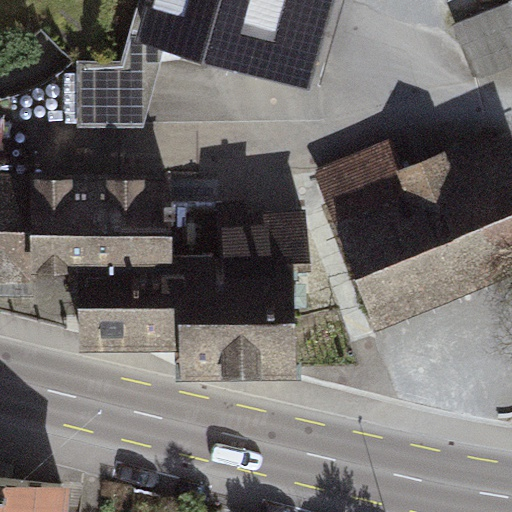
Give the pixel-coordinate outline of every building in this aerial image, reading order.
[(336,0),(151,0),(140,41),(310,90),(336,0)] [(484,79),(511,68),(511,0),(507,0),(460,19),(484,79)] [(511,266),(511,162),(500,134),(403,176),(389,143),(319,172),(383,321),(511,266)] [(159,176),(0,174),(0,297),(80,298),(78,269),(157,268),(158,203),(159,176)] [(158,203),(157,268),(78,269),(80,298),(83,329),(178,328),(178,367),(299,365),(297,273),(316,272),(307,210),(276,211),(277,220),(253,221),(248,200),(158,203)] [(69,511),(72,485),(0,477),(0,511),(69,511)]
